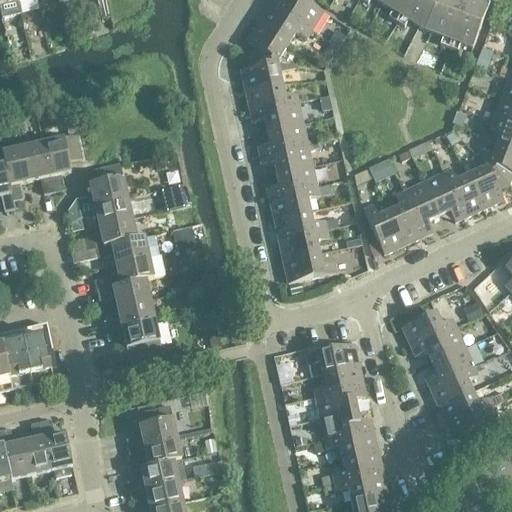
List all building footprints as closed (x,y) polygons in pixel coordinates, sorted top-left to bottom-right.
[(16,0),(0,0),(0,8),(18,4),(16,0)] [(323,15),(299,0),(289,0),(285,6),(274,0),(269,8),(310,35),(323,15)] [(356,0),(359,2),(367,7),(372,0),(392,13),(388,20),(404,30),(408,23),(425,34),(442,40),(440,47),(457,54),(460,47),(473,51),(487,11),(475,6),(477,1),(474,0),(356,0)] [(257,27),(288,47),(295,35),(306,42),(310,35),(269,8),(257,27)] [(250,61),(276,65),(288,47),(257,27),(246,45),(256,52),(250,61)] [(327,46),(336,52),(344,40),(334,34),(327,46)] [(491,53),(482,49),(475,70),(483,73),(491,53)] [(276,65),(250,61),(253,71),(241,74),(245,95),(281,87),(276,65)] [(511,84),(508,83),(501,103),(511,107),(511,84)] [(281,87),(245,95),(250,116),(298,106),(296,97),(284,100),(281,87)] [(330,114),(327,100),(317,102),(320,116),(330,114)] [(511,107),(501,103),(493,124),(511,130),(511,107)] [(266,135),(302,127),(298,106),(250,116),(252,126),(264,124),(266,135)] [(466,118),(457,115),(453,126),(461,129),(466,118)] [(511,130),(493,124),(490,132),(501,136),(497,148),(511,154),(511,130)] [(259,159),(307,148),(302,127),(266,135),(269,147),(257,150),(259,159)] [(81,163),(76,139),(43,147),(51,184),(61,182),(60,178),(71,175),(69,166),(81,163)] [(51,184),(43,147),(22,151),(30,184),(40,182),(41,187),(51,184)] [(276,178),(312,170),(307,148),(259,159),(261,168),(273,166),(276,178)] [(423,148),(410,154),(413,162),(426,156),(423,148)] [(511,154),(497,148),(489,169),(508,187),(511,177),(511,154)] [(3,164),(10,189),(30,184),(22,151),(1,156),(3,164)] [(392,177),(386,163),(368,172),(374,185),(392,177)] [(3,164),(0,164),(0,199),(1,199),(2,203),(11,201),(10,194),(9,189),(10,189),(3,164)] [(92,198),(87,199),(89,209),(127,201),(120,168),(96,173),(98,186),(89,188),(92,198)] [(489,169),(468,179),(484,212),(504,203),(498,192),(508,187),(489,169)] [(269,202),(316,191),(312,170),(276,178),(279,190),(267,192),(269,202)] [(484,212),(468,179),(457,185),(451,173),(443,177),(464,221),(484,212)] [(443,177),(424,186),(439,219),(449,214),(455,225),(464,221),(443,177)] [(61,182),(51,184),(54,195),(63,193),(61,182)] [(51,184),(41,187),(43,198),(54,195),(51,184)] [(439,219),(424,186),(404,195),(424,239),(432,236),(427,225),(439,219)] [(164,191),(168,212),(189,208),(185,187),(164,191)] [(12,204),(13,204),(23,202),(20,191),(10,194),(11,201),(12,204)] [(273,223),(309,215),(307,203),(318,200),(316,191),(269,202),(273,223)] [(400,210),(389,215),(404,248),(424,239),(404,195),(395,199),(400,210)] [(89,209),(87,199),(76,202),(78,212),(89,209)] [(11,201),(2,203),(4,214),(15,212),(13,204),(12,204),(11,201)] [(98,229),(132,221),(127,201),(89,209),(92,220),(96,219),(98,229)] [(81,222),(92,220),(89,209),(78,212),(81,222)] [(404,248),(389,215),(378,220),(373,209),(363,214),(384,258),(404,248)] [(273,223),(278,244),(326,234),(324,225),(312,227),(309,215),(273,223)] [(101,240),(96,241),(98,250),(106,249),(136,242),(132,221),(98,229),(101,240)] [(174,244),(192,240),(190,231),(172,235),(174,244)] [(278,244),(283,265),(319,257),(316,245),(328,243),(326,234),(278,244)] [(136,242),(106,249),(108,259),(113,258),(115,268),(149,261),(144,240),(136,242)] [(88,254),(96,252),(95,251),(98,250),(96,241),(85,243),(88,254)] [(95,251),(96,252),(98,261),(108,259),(106,249),(98,250),(95,251)] [(324,256),(325,265),(338,263),(339,265),(349,264),(347,253),(324,256)] [(321,269),(319,257),(283,265),(288,287),(335,277),(333,267),(321,269)] [(118,279),(113,280),(115,290),(120,289),(145,283),(153,281),(149,261),(115,268),(118,279)] [(186,277),(169,281),(171,289),(188,285),(186,277)] [(485,302),(501,291),(492,278),(476,289),(485,302)] [(97,293),(104,291),(105,292),(108,292),(115,290),(113,280),(110,281),(95,284),(97,293)] [(114,300),(117,311),(150,304),(145,283),(120,289),(115,290),(108,292),(110,301),(114,300)] [(99,304),(110,301),(108,292),(105,292),(104,291),(97,293),(99,304)] [(150,304),(117,311),(121,331),(154,324),(150,304)] [(411,351),(455,331),(451,322),(440,327),(435,316),(402,331),(411,351)] [(104,325),(106,335),(117,333),(114,323),(104,325)] [(154,324),(121,331),(117,333),(119,343),(123,342),(129,365),(153,360),(150,347),(159,345),(154,324)] [(0,397),(54,385),(51,371),(55,370),(52,355),(46,356),(45,351),(51,350),(46,328),(31,331),(33,338),(0,344),(0,397)] [(455,331),(411,351),(415,360),(426,355),(431,366),(464,350),(455,331)] [(108,345),(119,343),(117,333),(106,335),(108,345)] [(216,338),(207,340),(210,351),(218,349),(216,338)] [(323,378),(358,370),(353,348),(306,359),(308,369),(320,366),(323,378)] [(429,391),(474,370),(464,350),(431,366),(436,377),(425,382),(429,391)] [(358,370),(323,378),(325,390),(313,392),(315,402),(363,391),(358,370)] [(474,370),(429,391),(438,410),(471,395),(466,384),(478,379),(474,370)] [(363,391),(315,402),(320,423),(356,415),(353,403),(365,400),(363,391)] [(471,395),(438,410),(447,430),(492,410),(488,401),(476,406),(471,395)] [(492,410),(447,430),(451,438),(462,433),(468,445),(501,430),(492,410)] [(139,451),(177,443),(172,422),(163,424),(160,411),(136,417),(141,440),(137,441),(139,451)] [(356,415),(320,423),(325,444),(373,433),(370,424),(359,427),(356,415)] [(50,424),(40,426),(42,436),(53,434),(50,424)] [(42,436),(40,426),(30,428),(33,439),(42,436)] [(10,433),(0,434),(0,437),(2,446),(12,443),(10,433)] [(373,433),(325,444),(313,447),(315,456),(339,450),(342,463),(377,455),(373,433)] [(54,439),(53,434),(42,436),(51,475),(53,474),(55,482),(71,478),(69,470),(72,470),(64,437),(54,439)] [(34,443),(23,446),(30,479),(51,475),(42,436),(33,439),(34,443)] [(139,451),(137,441),(126,443),(128,453),(139,451)] [(10,484),(30,479),(23,446),(13,448),(12,443),(2,446),(10,484)] [(141,461),(146,460),(148,470),(174,465),(181,463),(177,443),(139,451),(141,461)] [(0,494),(12,491),(10,484),(2,446),(0,445),(0,494)] [(139,451),(128,453),(130,464),(141,461),(139,451)] [(377,455),(342,463),(344,475),(332,477),(334,486),(382,476),(377,455)] [(187,478),(223,477),(223,461),(186,462),(187,478)] [(141,494),(178,485),(174,465),(148,470),(140,472),(143,483),(139,484),(141,494)] [(382,476),(334,486),(336,496),(348,493),(351,505),(387,497),(382,476)] [(127,486),(129,496),(141,494),(139,484),(127,486)] [(149,511),(153,511),(183,506),(178,485),(141,494),(143,504),(147,503),(149,511)] [(141,494),(129,496),(131,506),(143,504),(141,494)] [(390,511),(387,497),(351,505),(352,511),(390,511)]
